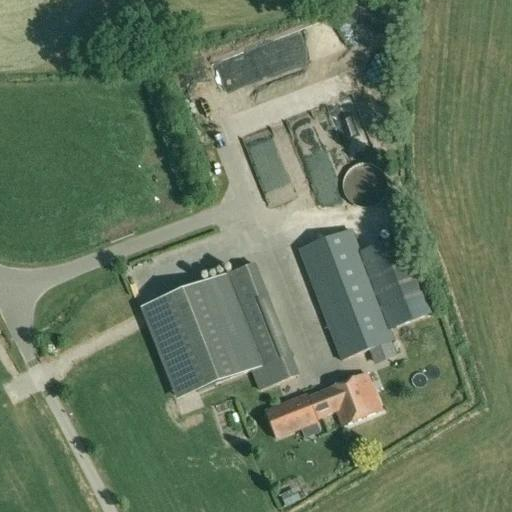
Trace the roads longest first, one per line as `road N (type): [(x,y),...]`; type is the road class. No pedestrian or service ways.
road 1 (track): [(8,297),(110,511)]
road 2 (unknown): [(235,209),(275,278),(314,375)]
road 3 (track): [(143,318),(0,392)]
